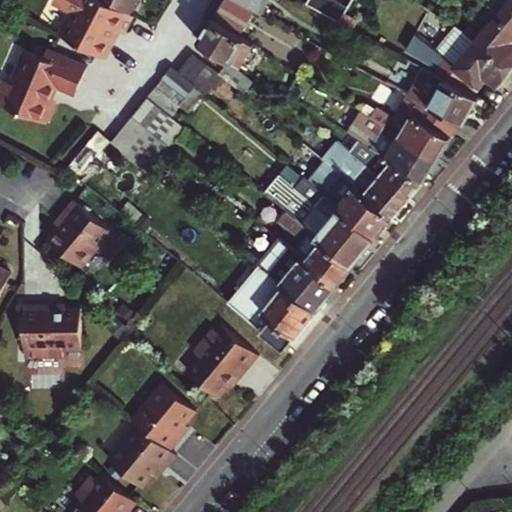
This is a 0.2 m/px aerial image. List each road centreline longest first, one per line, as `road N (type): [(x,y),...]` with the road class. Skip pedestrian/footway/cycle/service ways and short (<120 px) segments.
road 1 (residential): [(511,121),(192,511)]
road 2 (residential): [(111,110),(197,0)]
